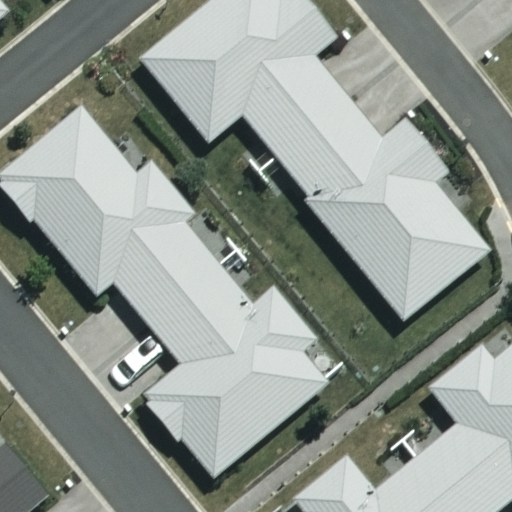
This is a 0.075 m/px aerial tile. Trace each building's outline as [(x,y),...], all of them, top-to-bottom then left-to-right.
[(284,0),(278,5),(274,0),(220,0),(137,67),(207,152),(241,125),(273,164),(346,103),(314,64),(337,46),(298,0),(284,0)] [(382,146),(346,103),(273,164),(307,205),(302,209),(403,331),(490,259),(434,192),(449,179),(405,127),(382,146)] [(144,330),(216,272),(183,231),(193,223),(150,170),(134,183),(80,116),(0,180),(0,200),(26,232),(31,228),(94,306),(112,291),(144,330)] [(212,488),(328,393),(300,359),(314,348),(271,296),(250,313),(216,272),(144,330),(179,374),(142,404),(148,411),(143,414),(174,451),(179,447),(212,488)] [(414,464),(452,511),(506,511),(511,507),(511,350),(492,367),(481,354),(426,399),(453,432),(414,464)] [(0,511),(37,511),(46,506),(3,452),(0,454),(0,511)] [(452,511),(414,464),(372,499),(345,466),(292,509),(294,511),(452,511)]
